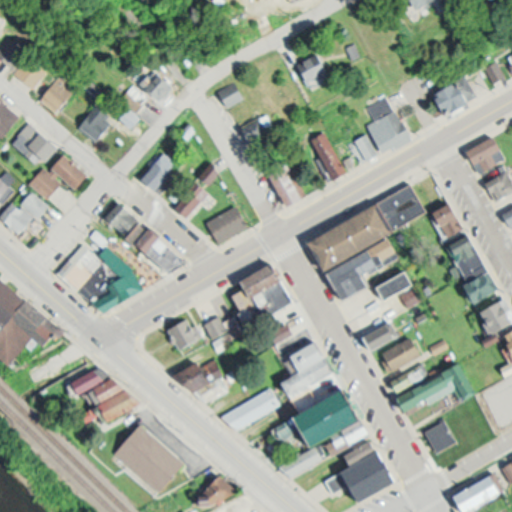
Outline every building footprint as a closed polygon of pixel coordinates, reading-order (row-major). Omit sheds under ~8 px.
[(419,0),(425,9),(440,0),(419,0)] [(0,48),(0,51),(17,63),(27,47),(9,35),(0,48)] [(206,56),(194,40),(185,46),(196,62),(206,56)] [(511,52),(503,57),(511,75),(511,74),(511,52)] [(312,53),(304,72),(327,83),(336,63),(312,53)] [(50,70),(29,56),(17,73),(38,87),(50,70)] [(505,80),(496,61),(469,74),(470,75),(436,91),(447,116),(470,105),(467,97),(505,80)] [(164,104),(182,86),(162,66),(144,84),(164,104)] [(226,88),(233,105),(250,98),(242,81),(226,88)] [(74,100),(57,85),(45,98),(62,113),(74,100)] [(414,140),(395,93),(373,102),(381,122),(376,124),(387,150),(414,140)] [(0,128),(0,94),(20,111),(3,131),(0,128)] [(101,141),(120,118),(103,103),(84,126),(101,141)] [(284,133),(279,127),(280,126),(270,113),(247,130),(262,150),(284,133)] [(20,133),(33,146),(27,151),(40,163),(59,144),(34,119),(20,133)] [(318,138),(341,180),(354,172),(332,131),(318,138)] [(351,144),(365,166),(385,153),(372,131),(351,144)] [(510,154),(495,133),(472,150),(488,171),(510,154)] [(182,163),(167,150),(145,176),(161,189),(182,163)] [(287,208),(309,199),(292,157),(270,166),(287,208)] [(51,198),(67,179),(80,189),(89,179),(63,158),(52,171),(45,165),(31,182),(51,198)] [(487,183),(500,202),(511,193),(511,174),(507,168),(487,183)] [(0,201),(13,188),(0,175),(0,201)] [(309,233),(410,175),(427,206),(326,263),(309,233)] [(22,202),(41,218),(51,206),(32,190),(22,202)] [(35,224),(21,200),(2,210),(17,235),(35,224)] [(206,217),(235,200),(249,223),(220,240),(206,217)] [(126,236),(142,220),(123,201),(107,217),(126,236)] [(453,238),(471,227),(458,205),(440,216),(453,238)] [(159,228),(145,242),(178,273),(191,259),(159,228)] [(463,248),(461,244),(455,247),(476,292),(499,281),(480,241),(463,248)] [(81,286),(107,255),(101,250),(107,242),(132,263),(144,284),(106,307),(81,286)] [(299,301),(283,263),(253,276),(269,314),(299,301)] [(392,300),(420,283),(411,268),(383,285),(392,300)] [(0,271),(0,349),(17,364),(39,337),(50,345),(66,326),(0,271)] [(235,296),(250,326),(263,319),(248,289),(235,296)] [(511,327),(511,306),(510,301),(491,308),(501,332),(511,327)] [(401,339),(395,320),(400,318),(395,304),(364,315),(370,332),(372,332),(377,347),(401,339)] [(279,316),(290,338),(311,327),(301,306),(279,316)] [(205,323),(219,348),(247,334),(237,315),(224,322),(221,315),(205,323)] [(169,328),(181,352),(198,343),(186,320),(169,328)] [(386,350),(396,370),(427,355),(417,335),(386,350)] [(451,346),(447,338),(432,346),(436,354),(451,346)] [(299,374),(288,379),(295,393),(341,371),(326,340),(291,357),(299,374)] [(194,353),(200,362),(214,355),(224,370),(195,386),(172,366),(194,353)] [(457,386),(463,400),(479,393),(464,362),(433,377),(425,362),(395,376),(403,392),(410,408),(457,386)] [(143,405),(129,377),(112,385),(102,367),(78,379),(94,411),(100,408),(103,415),(110,411),(115,420),(143,405)] [(222,411),(270,384),(281,401),(240,427),(222,411)] [(323,443),(371,420),(355,388),(308,411),(323,443)] [(425,427),(444,416),(457,437),(437,449),(425,427)] [(210,462),(201,442),(153,464),(161,484),(210,462)] [(350,469),(359,486),(389,471),(395,483),(403,479),(388,450),(350,469)] [(465,511),(506,494),(496,474),(455,492),(464,511),(465,511)] [(223,499),(237,493),(230,476),(216,482),(223,499)]
